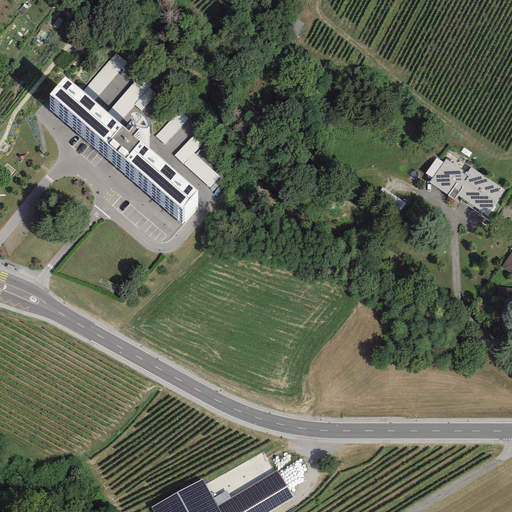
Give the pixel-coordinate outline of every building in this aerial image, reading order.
[(126,63),(115,53),(82,92),(93,101),(126,63)] [(158,91),(140,75),(107,113),(119,123),(134,106),(140,111),(158,91)] [(65,76),(49,95),(181,209),(196,190),(132,136),(138,129),(139,128),(142,129),(144,129),(146,128),(147,128),(148,126),(147,122),(145,118),(141,115),(138,112),(135,112),(131,113),(130,114),(130,117),(130,121),(124,128),(119,123),(107,113),(93,101),(82,92),(65,76)] [(188,119),(179,111),(155,136),(164,145),(188,119)] [(204,142),(195,133),(174,156),(209,188),(219,177),(196,155),(201,150),(198,148),(204,142)] [(432,178),(443,163),(436,158),(425,173),(432,178)] [(504,190),(470,167),(467,172),(465,171),(465,172),(445,159),(443,163),(432,178),(429,183),(454,200),(457,196),(487,216),(498,201),(497,200),(504,190)] [(511,250),(501,267),(511,274),(511,250)] [(511,288),(497,287),(494,308),(511,310),(511,288)] [(201,479),(150,508),(152,511),(268,511),(293,498),(277,471),(230,498),(216,506),(212,499),(201,479)] [(226,490),(212,499),(216,506),(230,498),(226,490)]
